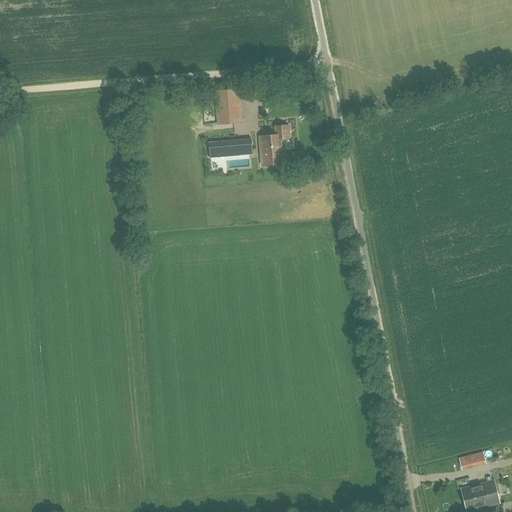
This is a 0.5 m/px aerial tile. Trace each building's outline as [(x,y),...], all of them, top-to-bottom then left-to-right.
[(229,89),(216,90),(218,123),(242,121),(241,104),(230,105),(229,89)] [(276,135),(259,136),(262,165),(285,163),(283,138),(290,138),(289,125),(275,126),(276,135)] [(210,157),(234,156),(252,154),(251,138),(233,139),(209,141),(210,157)] [(472,456),(465,458),(468,467),(474,465),(472,456)] [(460,488),(466,511),(500,503),(494,479),(460,488)]
